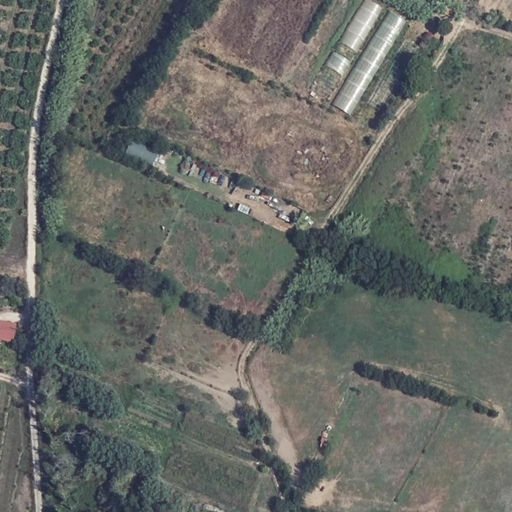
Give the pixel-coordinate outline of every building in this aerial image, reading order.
[(329,99),(379,7),(367,0),(359,0),(311,90),(329,99)] [(443,10),(447,3),(439,0),(435,0),(435,2),(431,0),(430,0),(429,3),(443,10)] [(454,18),(458,8),(447,3),(443,10),(442,12),(454,18)] [(124,157),(154,165),(158,149),(128,141),(124,157)] [(247,215),(250,207),(239,203),(236,211),(247,215)] [(0,322),(0,341),(10,343),(14,325),(0,322)]
